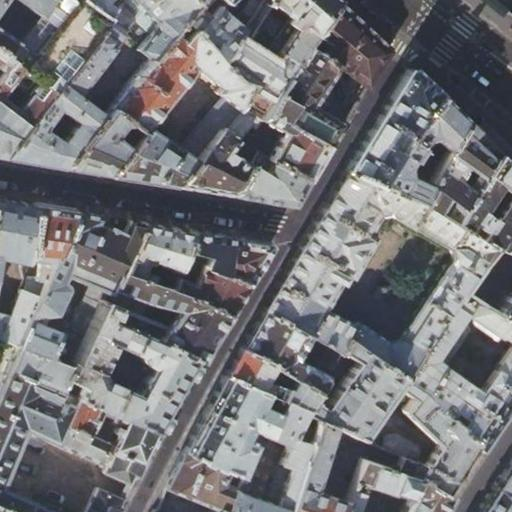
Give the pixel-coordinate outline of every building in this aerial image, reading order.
[(52,0),(40,17),(20,44),(10,58),(9,57),(8,59),(51,91),(57,82),(106,17),(83,0),(52,0)] [(16,0),(40,17),(52,0),(16,0)] [(83,0),(106,17),(117,4),(119,0),(83,0)] [(131,20),(130,20),(147,34),(136,48),(149,58),(181,19),(193,4),(189,0),(119,0),(117,4),(131,15),(131,20)] [(189,0),(193,4),(181,19),(220,60),(239,33),(243,26),(234,19),(215,4),(206,15),(199,7),(206,0),(189,0)] [(258,1),(259,0),(219,0),(222,3),(224,0),(247,0),(234,19),(243,26),(258,1)] [(274,92),(333,0),(259,0),(258,1),(262,5),(265,0),(266,0),(287,16),(265,50),(239,33),(220,60),(239,78),(251,83),(237,107),(259,119),(274,92)] [(387,51),(387,48),(361,24),(334,0),(333,0),(274,92),(293,103),(284,121),(326,147),(341,123),(310,105),(335,67),(365,86),(387,51)] [(75,96),(76,95),(113,47),(111,45),(130,20),(131,20),(131,15),(117,4),(106,17),(57,82),(75,96)] [(181,19),(149,58),(118,95),(112,102),(101,115),(60,168),(91,173),(133,180),(143,181),(173,186),(218,129),(237,107),(251,83),(239,78),(220,60),(181,19)] [(0,29),(0,51),(9,57),(10,58),(20,44),(0,29)] [(0,69),(8,59),(9,57),(0,51),(0,69)] [(0,157),(2,158),(51,91),(8,59),(0,69),(0,157)] [(373,181),(435,93),(419,77),(410,69),(408,67),(404,69),(403,70),(365,132),(342,169),(372,183),(373,181)] [(101,115),(76,95),(75,96),(57,82),(51,91),(2,158),(14,160),(47,165),(60,168),(101,115)] [(106,97),(112,102),(118,95),(111,90),(106,97)] [(267,159),(306,181),(314,166),(326,147),(284,121),(293,103),(274,92),(259,119),(237,107),(218,129),(235,142),(248,127),(254,130),(260,120),(283,131),(267,159)] [(445,150),(463,119),(446,102),(436,93),(435,93),(373,181),(419,201),(428,183),(427,181),(411,175),(417,164),(422,164),(426,156),(424,151),(432,139),(445,150)] [(453,221),(496,151),(475,130),(463,119),(445,150),(427,181),(428,183),(419,201),(453,221)] [(218,129),(173,186),(197,191),(230,197),(248,167),(227,152),(235,142),(218,129)] [(476,227),(480,228),(484,228),(479,237),(494,246),(511,219),(511,166),(511,165),(496,151),(453,221),(467,230),(473,220),(474,224),(476,227)] [(248,167),(230,197),(251,200),(290,207),(297,196),(306,181),(267,159),(256,153),(248,167)] [(8,199),(0,197),(0,262),(2,261),(3,257),(23,260),(32,203),(10,199),(8,199)] [(46,205),(32,203),(23,260),(21,269),(22,276),(42,280),(75,210),(46,205)] [(98,214),(75,210),(42,280),(25,320),(37,324),(41,315),(53,314),(64,288),(64,285),(63,283),(62,282),(59,281),(62,274),(87,284),(68,326),(78,332),(77,335),(61,329),(58,334),(80,342),(100,300),(116,269),(139,220),(98,214)] [(511,219),(494,246),(504,253),(507,247),(505,246),(507,243),(511,245),(511,282),(482,263),(463,291),(511,325),(511,219)] [(163,225),(139,220),(116,269),(148,281),(151,274),(140,269),(145,258),(161,264),(156,277),(152,276),(150,282),(171,290),(175,277),(179,264),(181,256),(190,229),(163,225)] [(235,236),(190,229),(181,256),(197,263),(201,252),(205,254),(201,264),(245,284),(255,267),(268,245),(267,242),(237,237),(235,236)] [(237,298),(245,284),(181,256),(179,264),(196,271),(192,284),(175,277),(171,290),(227,315),(237,298)] [(215,333),(227,315),(171,290),(150,282),(148,281),(116,269),(100,300),(118,308),(140,317),(143,319),(150,303),(177,310),(166,328),(166,329),(204,349),(215,333)] [(8,315),(0,313),(0,338),(15,344),(25,320),(42,280),(22,276),(21,277),(8,315)] [(451,304),(462,311),(472,317),(472,325),(495,340),(500,334),(511,343),(511,340),(511,325),(463,291),(459,295),(458,294),(451,304)] [(74,397),(155,433),(185,378),(195,360),(198,361),(204,349),(166,329),(158,342),(112,320),(118,308),(100,300),(80,342),(70,363),(64,377),(80,384),(74,397)] [(419,351),(444,367),(469,330),(462,317),(462,311),(451,304),(419,351)] [(306,334),(259,310),(250,325),(238,346),(269,365),(282,373),(293,379),(315,391),(337,351),(326,345),(314,369),(293,358),(306,334)] [(148,321),(143,319),(140,317),(137,325),(145,328),(148,321)] [(57,332),(37,324),(25,320),(15,344),(46,356),(47,355),(57,332)] [(361,438),(396,387),(401,380),(400,380),(344,338),(338,350),(352,361),(322,406),(310,398),(304,410),(303,413),(316,419),(332,426),(361,438)] [(456,426),(475,445),(480,450),(511,403),(511,340),(511,343),(478,390),(462,413),(464,415),(456,426)] [(136,476),(137,477),(142,466),(143,467),(159,435),(155,433),(74,397),(58,390),(64,377),(70,363),(47,355),(46,356),(15,344),(0,379),(0,508),(8,511),(119,511),(121,510),(119,509),(118,507),(118,504),(119,501),(120,502),(121,499),(95,486),(83,511),(72,511),(31,493),(28,499),(0,486),(24,429),(97,462),(98,461),(105,464),(101,472),(128,485),(130,481),(129,480),(129,479),(131,477),(134,476),(136,476)] [(269,365),(238,346),(229,361),(222,374),(304,410),(310,398),(315,391),(293,379),(287,390),(280,386),(283,380),(277,377),(273,383),(262,379),(269,365)] [(462,413),(478,390),(444,367),(419,351),(401,377),(433,403),(446,417),(451,411),(456,415),(450,421),(456,426),(464,415),(462,413)] [(304,410),(222,374),(217,384),(203,409),(259,433),(285,445),(281,454),(276,451),(273,459),(278,461),(277,463),(299,470),(316,419),(303,413),(304,410)] [(422,466),(453,480),(462,466),(475,445),(456,426),(450,421),(446,417),(433,403),(401,377),(400,380),(401,380),(396,387),(409,398),(400,410),(435,445),(422,466)] [(181,451),(239,476),(240,475),(259,433),(203,409),(202,412),(187,439),(181,451)] [(284,511),(340,511),(344,500),(312,489),(332,426),(316,419),(299,470),(284,511)] [(386,436),(380,447),(398,456),(412,462),(417,453),(415,447),(394,435),(386,436)] [(223,511),(239,476),(181,451),(169,473),(163,487),(215,508),(213,511),(223,511)] [(511,511),(511,453),(492,485),(482,501),(474,511),(511,511)] [(417,479),(443,494),(453,480),(422,466),(412,462),(398,456),(391,470),(417,479)] [(441,511),(450,497),(443,494),(417,479),(391,470),(358,458),(351,480),(366,485),(404,499),(395,511),(441,511)] [(240,475),(239,476),(223,511),(284,511),(299,470),(277,463),(266,499),(246,493),(251,484),(249,480),(240,475)] [(340,511),(357,511),(366,485),(351,480),(344,500),(340,511)]
